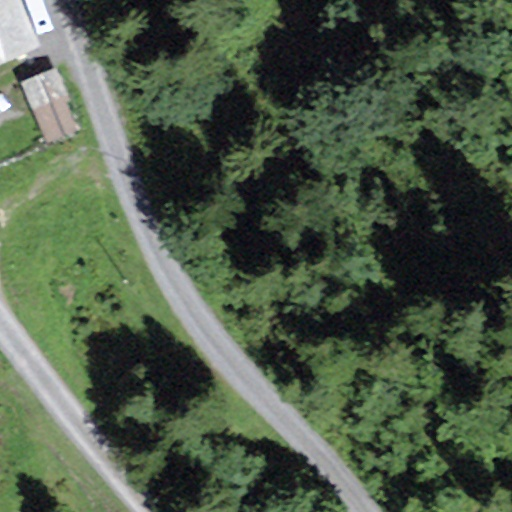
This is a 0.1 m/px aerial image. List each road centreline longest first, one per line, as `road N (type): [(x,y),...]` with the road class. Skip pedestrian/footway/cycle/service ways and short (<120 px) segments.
road 1 (track): [(365,511),(223,358),(184,294),(131,178),(109,35),(95,0)]
road 2 (track): [(156,511),(0,320)]
